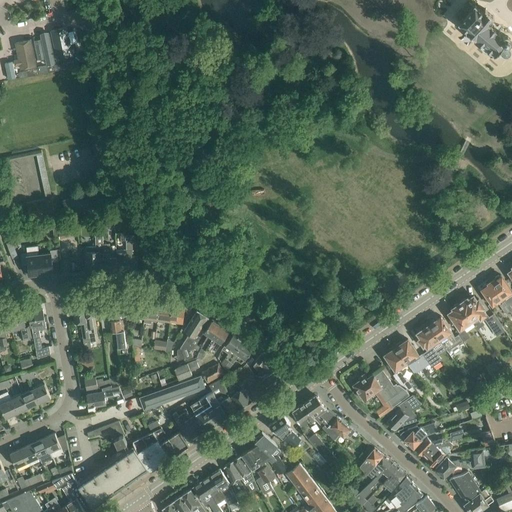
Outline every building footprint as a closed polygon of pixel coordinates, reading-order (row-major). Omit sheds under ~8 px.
[(469,2),(455,18),(460,22),(459,23),(466,30),(465,31),(465,35),(471,40),(474,39),(476,37),(481,43),(482,43),(481,45),(485,49),(485,52),(490,56),(494,56),(497,52),(503,57),(503,56),(504,57),(505,58),(506,58),(507,57),(509,57),(511,54),(511,53),(511,52),(511,50),(511,49),(510,49),(510,48),(505,44),(509,44),(511,41),(511,38),(508,36),(504,36),(504,37),(488,23),(494,16),(485,9),(485,8),(483,11),(475,4),(474,6),(469,2)] [(73,58),(67,27),(51,31),(58,61),(73,58)] [(50,33),(40,35),(42,42),(35,44),(39,60),(45,59),(47,65),(56,63),(50,33)] [(31,39),(16,42),(22,70),(37,67),(31,39)] [(59,70),(78,66),(77,60),(57,64),(59,70)] [(12,62),(5,63),(8,79),(16,78),(12,62)] [(59,70),(57,64),(38,68),(39,74),(59,70)] [(39,74),(38,68),(18,72),(20,78),(39,74)] [(50,189),(47,170),(52,170),(51,160),(45,161),(43,152),(18,155),(24,199),(45,196),(44,189),(50,189)] [(64,210),(65,214),(115,203),(112,190),(62,200),(64,210)] [(56,216),(52,202),(51,197),(26,203),(31,222),(56,216)] [(126,211),(112,214),(115,230),(130,227),(126,211)] [(71,236),(77,235),(75,223),(68,225),(71,236)] [(64,237),(71,236),(68,225),(62,226),(64,237)] [(58,239),(64,237),(62,226),(56,228),(58,239)] [(104,241),(103,230),(95,231),(96,241),(104,241)] [(133,270),(133,269),(137,269),(137,256),(132,256),(132,251),(132,240),(146,240),(144,235),(125,235),(125,240),(126,240),(126,249),(126,255),(127,270),(133,270)] [(103,258),(99,258),(100,268),(100,271),(101,271),(117,270),(117,255),(110,255),(110,245),(110,243),(103,243),(103,246),(102,246),(103,246),(103,258)] [(12,256),(18,254),(14,244),(8,246),(12,256)] [(27,252),(21,253),(22,265),(28,264),(29,275),(34,274),(34,276),(42,275),(40,255),(39,250),(39,246),(27,247),(27,252)] [(86,257),(82,257),(83,264),(86,264),(86,271),(100,271),(100,268),(99,258),(103,258),(103,246),(102,246),(97,246),(86,246),(86,251),(86,257)] [(51,254),(40,255),(42,275),(49,274),(49,273),(53,272),(52,262),(58,261),(57,249),(51,250),(51,254)] [(126,249),(117,250),(117,255),(117,270),(127,270),(126,255),(126,249)] [(511,311),(511,290),(501,274),(499,275),(500,275),(499,275),(498,275),(495,277),(495,278),(495,279),(495,278),(491,281),(511,310),(511,311)] [(482,287),(481,288),(486,296),(492,305),(498,301),(500,304),(506,313),(511,310),(491,281),(487,284),(485,284),(483,286),(482,287)] [(461,302),(459,303),(471,321),(475,326),(482,321),(481,318),(483,317),(487,322),(496,316),(494,313),(489,317),(483,308),(484,307),(479,299),(477,300),(474,295),(468,299),(467,298),(466,299),(464,298),(461,300),(461,302)] [(123,298),(112,299),(113,305),(113,315),(114,321),(115,332),(116,332),(118,347),(125,346),(124,331),(123,319),(120,319),(120,315),(124,314),(124,308),(123,298)] [(101,300),(102,310),(102,316),(109,316),(109,320),(110,332),(115,332),(114,321),(113,315),(113,305),(112,299),(101,300)] [(134,300),(133,310),(132,315),(145,317),(146,301),(134,300)] [(98,315),(95,301),(83,302),(86,321),(87,321),(90,342),(96,341),(92,316),(98,315)] [(145,317),(144,322),(151,323),(151,320),(156,321),(157,318),(157,313),(159,303),(146,301),(145,317)] [(84,343),(90,342),(87,321),(86,321),(83,302),(72,304),(75,323),(81,322),(84,343)] [(165,319),(170,320),(172,304),(160,303),(158,321),(164,322),(165,319)] [(462,341),(463,341),(470,336),(465,329),(465,330),(462,327),(471,321),(459,303),(459,304),(457,303),(454,305),(454,307),(452,308),(453,309),(449,313),(460,329),(461,332),(458,334),(462,341)] [(170,320),(183,322),(185,306),(172,304),(170,320)] [(43,309),(29,311),(31,321),(33,337),(37,337),(40,336),(39,329),(46,328),(45,323),(48,322),(47,315),(44,316),(43,309)] [(189,333),(180,347),(181,348),(184,358),(185,360),(193,356),(191,350),(193,349),(194,348),(197,343),(201,337),(197,334),(203,325),(209,316),(198,309),(192,317),(184,330),(189,333)] [(22,312),(9,315),(12,329),(20,328),(22,339),(31,337),(29,325),(25,326),(25,322),(22,312)] [(0,349),(3,349),(2,346),(8,344),(6,338),(7,337),(6,331),(12,329),(9,315),(0,317),(0,349)] [(430,324),(429,324),(443,345),(446,349),(447,351),(455,345),(462,341),(458,334),(455,336),(448,326),(442,318),(437,321),(436,319),(435,320),(433,320),(430,322),(430,323),(430,324)] [(197,343),(194,348),(199,351),(197,357),(201,359),(202,353),(205,349),(221,325),(212,319),(207,327),(203,333),(208,335),(201,346),(197,343)] [(424,356),(429,363),(431,366),(441,360),(438,355),(446,349),(443,345),(429,324),(428,325),(426,325),(423,326),(423,328),(417,333),(420,338),(418,339),(423,346),(425,345),(430,352),(424,356)] [(221,325),(205,349),(210,352),(217,341),(221,344),(224,338),(230,330),(221,325)] [(224,367),(243,340),(234,333),(222,349),(228,353),(226,357),(225,357),(221,363),(224,367)] [(133,338),(132,345),(133,345),(139,346),(141,347),(141,343),(142,339),(141,339),(133,338)] [(167,343),(165,352),(169,353),(174,342),(171,340),(167,338),(166,342),(167,342),(167,343)] [(243,340),(224,367),(227,371),(233,364),(236,359),(241,363),(245,359),(254,348),(243,340)] [(406,363),(413,359),(414,360),(417,358),(423,367),(429,363),(424,356),(423,354),(420,356),(409,340),(404,343),(403,342),(402,342),(401,341),(394,345),(406,363)] [(406,363),(394,345),(389,349),(390,351),(389,351),(390,353),(385,356),(399,375),(395,378),(401,383),(412,391),(414,389),(404,376),(404,377),(399,370),(401,369),(400,367),(406,363)] [(39,349),(36,350),(37,358),(50,354),(49,346),(39,349)] [(284,378),(276,367),(257,349),(249,360),(253,363),(252,364),(258,372),(263,367),(267,373),(264,375),(263,375),(258,378),(246,362),(233,374),(240,385),(243,388),(247,393),(252,400),(284,378)] [(191,370),(199,367),(196,360),(174,368),(176,374),(190,369),(191,370)] [(218,363),(202,372),(207,382),(224,373),(218,363)] [(176,374),(178,379),(192,374),(191,370),(190,369),(176,374)] [(360,379),(353,384),(364,400),(375,392),(378,389),(387,402),(384,405),(376,410),(380,417),(394,407),(393,406),(409,394),(405,389),(398,383),(395,386),(389,377),(383,369),(375,375),(373,373),(367,377),(364,373),(359,377),(360,379)] [(29,379),(27,373),(26,373),(25,370),(20,372),(21,374),(20,375),(23,381),(29,379)] [(27,373),(29,379),(35,377),(33,370),(27,373)] [(110,378),(111,385),(112,388),(119,385),(121,384),(119,375),(110,377),(110,378)] [(201,375),(139,396),(144,410),(206,388),(201,375)] [(96,379),(95,377),(94,377),(84,379),(87,391),(96,389),(97,388),(98,388),(96,379)] [(473,377),(468,380),(475,390),(479,387),(473,377)] [(98,388),(102,388),(111,385),(110,378),(103,380),(103,378),(96,379),(98,388)] [(6,387),(12,385),(10,379),(3,381),(6,387)] [(238,410),(228,393),(219,379),(209,384),(213,390),(228,414),(229,416),(238,410)] [(44,383),(33,388),(40,402),(51,397),(44,383)] [(247,393),(243,388),(239,390),(236,384),(232,387),(233,390),(228,393),(238,410),(252,400),(247,393)] [(102,391),(87,394),(89,406),(99,404),(106,403),(105,397),(105,396),(114,395),(113,392),(121,391),(120,386),(112,388),(111,385),(102,388),(102,391)] [(33,388),(22,393),(28,407),(40,402),(33,388)] [(198,397),(191,401),(195,408),(202,405),(214,423),(228,414),(213,390),(199,399),(198,397)] [(22,393),(11,398),(17,412),(28,407),(22,393)] [(390,417),(386,421),(394,428),(398,426),(419,419),(417,419),(410,409),(420,402),(421,403),(422,403),(412,394),(395,406),(396,407),(397,406),(399,408),(390,417)] [(304,402),(304,403),(312,414),(315,418),(325,428),(330,423),(331,424),(337,416),(329,409),(328,409),(327,408),(318,396),(314,395),(314,396),(313,396),(304,402)] [(11,398),(0,403),(0,404),(6,417),(17,412),(11,398)] [(457,404),(457,406),(459,410),(469,406),(467,401),(457,404)] [(312,414),(304,403),(292,411),(301,424),(309,418),(310,421),(315,418),(312,414)] [(214,423),(202,405),(195,408),(198,412),(191,416),(186,408),(183,410),(185,412),(179,416),(176,412),(173,414),(189,439),(208,427),(214,423)] [(284,414),(269,425),(283,438),(293,447),(300,439),(292,431),(293,430),(288,425),(291,423),(285,415),(284,414)] [(335,439),(340,434),(344,437),(347,434),(350,436),(355,430),(337,416),(331,424),(330,423),(325,428),(335,439)] [(113,429),(115,428),(116,429),(117,428),(116,425),(120,423),(119,420),(111,423),(113,429)] [(166,434),(162,427),(161,426),(161,427),(158,420),(148,425),(152,432),(153,431),(154,433),(160,442),(171,457),(189,445),(183,436),(177,426),(166,434)] [(403,431),(400,434),(409,442),(409,444),(411,446),(413,446),(413,447),(420,440),(425,435),(438,431),(435,421),(420,426),(419,427),(417,426),(408,429),(409,429),(403,431)] [(422,441),(415,448),(416,450),(416,451),(419,453),(420,453),(424,457),(435,444),(449,441),(465,437),(480,432),(482,432),(481,427),(473,429),(464,432),(464,429),(450,432),(451,435),(445,437),(432,441),(427,436),(422,441)] [(482,432),(480,432),(483,440),(487,438),(489,446),(496,445),(491,430),(490,430),(482,432)] [(150,471),(171,457),(160,442),(154,433),(153,431),(152,432),(133,441),(138,452),(150,471)] [(55,432),(43,438),(50,452),(53,457),(64,452),(63,451),(55,432)] [(261,432),(253,440),(257,443),(271,456),(269,458),(268,459),(269,461),(271,461),(279,473),(277,474),(280,478),(283,475),(281,472),(286,468),(287,468),(278,453),(280,451),(281,450),(276,446),(277,445),(262,432),(261,432)] [(312,443),(329,462),(331,464),(337,459),(315,433),(308,439),(312,443)] [(79,485),(73,474),(72,473),(74,471),(73,471),(72,472),(71,472),(82,490),(92,505),(98,501),(97,498),(101,495),(102,498),(110,493),(108,491),(112,488),(113,490),(121,486),(119,483),(123,480),(125,483),(132,478),(130,476),(134,473),(136,475),(148,467),(138,452),(133,441),(132,440),(127,442),(123,434),(119,436),(114,438),(118,447),(124,444),(129,451),(79,485)] [(43,438),(32,443),(41,460),(42,462),(53,457),(50,452),(43,438)] [(435,444),(424,457),(428,461),(428,462),(431,465),(432,465),(433,466),(445,454),(451,453),(449,445),(452,444),(449,441),(435,444)] [(41,460),(32,443),(21,448),(28,462),(29,466),(41,460)] [(264,462),(269,458),(271,456),(257,443),(250,448),(270,479),(274,476),(267,466),(264,462)] [(360,455),(356,461),(358,463),(364,469),(367,473),(383,453),(375,446),(372,449),(368,446),(363,453),(362,452),(360,455)] [(21,448),(10,453),(16,467),(28,462),(21,448)] [(250,448),(240,455),(250,471),(256,467),(259,471),(258,471),(261,476),(256,479),(264,493),(273,488),(270,483),(271,482),(269,479),(270,479),(250,448)] [(442,461),(435,468),(445,477),(447,475),(452,470),(457,465),(475,468),(485,467),(484,460),(482,448),(470,450),(472,461),(457,459),(450,461),(446,457),(442,461)] [(383,453),(367,473),(371,476),(374,472),(378,475),(382,470),(391,459),(383,453)] [(250,471),(240,455),(232,460),(243,476),(241,477),(249,490),(247,491),(249,494),(258,488),(250,471)] [(62,476),(71,472),(72,472),(69,457),(63,460),(64,462),(63,463),(56,466),(62,476)] [(376,476),(359,492),(365,497),(372,490),(370,488),(379,479),(383,483),(384,482),(389,476),(398,465),(391,459),(382,470),(378,475),(377,477),(376,476)] [(247,495),(249,494),(247,491),(249,490),(241,477),(243,476),(232,460),(224,465),(231,481),(231,483),(237,496),(238,495),(244,490),(247,495)] [(336,511),(299,463),(286,473),(316,511),(336,511)] [(383,483),(391,490),(406,472),(398,465),(389,476),(384,482),(383,483)] [(56,466),(51,468),(53,475),(59,472),(61,476),(52,480),(62,476),(56,466)] [(331,467),(326,472),(331,477),(336,473),(331,467)] [(220,468),(210,475),(220,489),(224,495),(225,498),(228,504),(238,500),(231,486),(232,485),(231,483),(231,481),(229,482),(220,468)] [(481,491),(471,475),(468,471),(454,476),(450,479),(465,503),(481,491)] [(52,480),(55,486),(58,489),(61,487),(70,500),(67,503),(73,511),(88,511),(94,508),(92,505),(82,490),(71,472),(62,476),(52,480)] [(43,479),(40,473),(34,475),(37,482),(43,479)] [(27,486),(25,479),(23,475),(17,478),(22,488),(27,486)] [(34,475),(28,478),(31,484),(31,485),(37,482),(34,475)] [(217,503),(225,498),(223,495),(220,489),(210,475),(202,481),(212,495),(211,496),(212,498),(213,497),(217,503)] [(389,503),(392,500),(397,506),(402,502),(410,495),(409,493),(417,486),(407,475),(398,485),(393,490),(385,500),(389,503)] [(46,490),(55,486),(52,480),(43,483),(46,490)] [(215,511),(223,511),(217,503),(213,497),(212,498),(211,496),(212,495),(202,481),(193,487),(205,505),(209,502),(215,511)] [(511,482),(510,483),(511,487),(511,491),(496,498),(499,505),(501,511),(505,511),(511,508),(511,482)] [(46,490),(43,483),(37,486),(40,493),(46,490)] [(352,485),(349,489),(355,497),(359,492),(352,485)] [(417,486),(409,493),(410,495),(402,502),(397,506),(402,511),(403,511),(423,494),(417,486)] [(3,496),(9,494),(6,487),(0,490),(3,496)] [(192,511),(206,511),(191,488),(181,495),(192,511)] [(9,505),(13,511),(45,511),(44,510),(44,511),(30,489),(18,495),(6,500),(9,505)] [(481,491),(465,503),(470,511),(476,511),(493,500),(490,495),(489,496),(484,489),(481,491)] [(355,497),(361,506),(363,504),(367,500),(359,492),(355,497)] [(192,511),(181,495),(172,501),(179,511),(192,511)] [(430,510),(435,506),(427,495),(416,504),(418,507),(411,511),(425,511),(429,509),(430,510)] [(58,511),(71,511),(66,504),(62,507),(55,497),(50,500),(58,511)] [(0,509),(3,507),(9,505),(6,500),(0,502),(0,509)] [(45,511),(58,511),(50,500),(45,503),(48,508),(44,510),(45,511)] [(372,511),(376,508),(367,500),(363,504),(369,511),(372,511)] [(179,511),(172,501),(162,507),(164,511),(179,511)]
